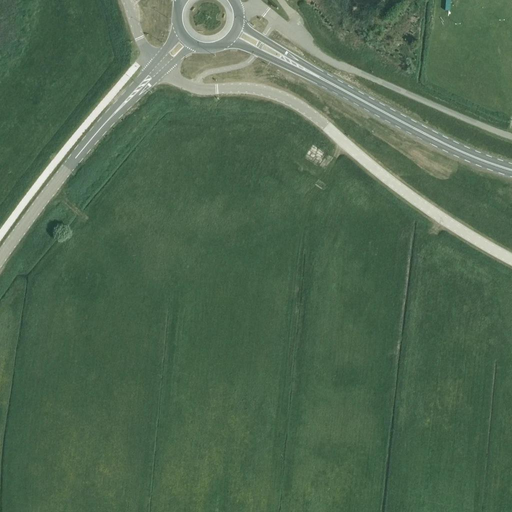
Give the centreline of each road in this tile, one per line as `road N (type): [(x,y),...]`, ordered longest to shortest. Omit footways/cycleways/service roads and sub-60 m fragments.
road 1 (unclassified): [(164,70),(199,89),(258,89),(292,101),(423,206),(511,260)]
road 2 (unclassified): [(274,19),(327,59),(511,137)]
road 3 (primary): [(324,80),(511,170)]
road 4 (secondary): [(0,257),(108,118)]
